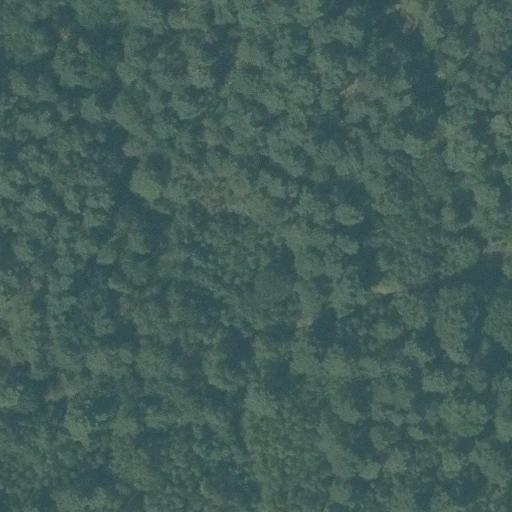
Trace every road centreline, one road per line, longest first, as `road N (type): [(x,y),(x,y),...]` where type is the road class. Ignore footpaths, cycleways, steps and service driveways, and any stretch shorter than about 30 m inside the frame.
road 1 (track): [(0,394),(475,260)]
road 2 (track): [(475,260),(402,0)]
